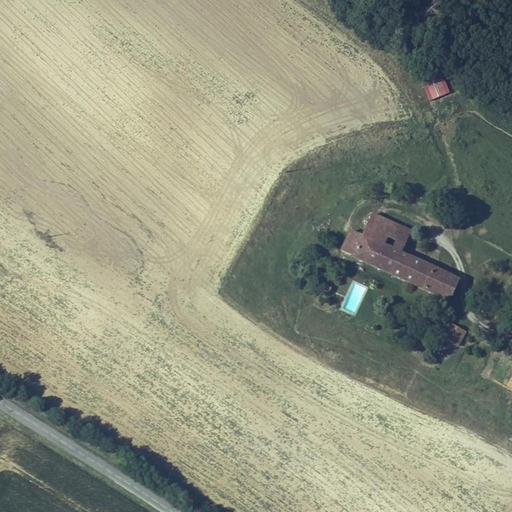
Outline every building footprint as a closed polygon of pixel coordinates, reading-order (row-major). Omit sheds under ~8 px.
[(430,102),(449,94),(444,78),(424,86),(430,102)] [(372,215),(362,237),(401,254),(411,233),(372,215)] [(449,305),(460,281),(401,254),(362,237),(349,231),(338,254),(449,305)] [(314,255),(311,261),(317,265),(320,259),(314,255)] [(328,296),(332,289),(325,285),(321,292),(328,296)] [(449,324),(443,336),(460,345),(466,333),(449,324)]
